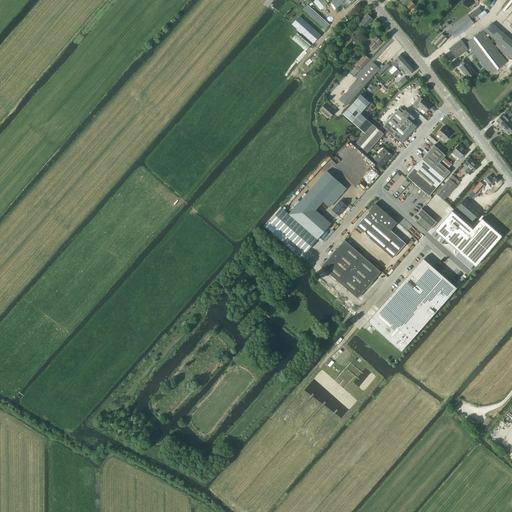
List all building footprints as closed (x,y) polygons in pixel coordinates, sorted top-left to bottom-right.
[(321,10),(328,4),(324,0),(312,0),(321,10)] [(411,2),(412,0),(399,0),(407,6),(410,9),(414,5),(411,2)] [(307,5),(303,10),(325,30),(329,25),(307,5)] [(366,28),(373,19),(367,14),(360,23),(366,28)] [(299,16),(292,24),(297,29),(297,30),(299,32),(301,34),(301,33),(310,41),(317,32),(300,16),(299,16)] [(455,38),(474,24),(468,16),(449,30),(455,38)] [(510,59),(511,57),(511,40),(492,23),(483,30),(498,43),(495,46),(510,59)] [(490,75),(507,63),(482,31),(466,43),(490,75)] [(297,33),(292,39),(306,51),(311,45),(297,33)] [(442,33),(432,44),(438,49),(448,38),(442,33)] [(373,50),(381,42),(376,36),(372,40),(371,38),(366,42),(373,50)] [(468,49),(461,40),(448,49),(456,58),(464,52),(467,56),(469,55),(466,51),(468,49)] [(398,64),(404,58),(401,54),(392,63),(395,67),(398,64)] [(365,56),(355,68),(358,71),(369,59),(365,56)] [(402,68),(408,62),(404,58),(398,64),(400,66),(398,68),(400,70),(402,68)] [(475,73),(467,62),(465,59),(460,63),(462,65),(459,67),(467,78),(475,73)] [(363,87),(380,68),(373,62),(356,81),(363,87)] [(402,68),(400,70),(401,71),(405,75),(406,73),(408,75),(414,69),(408,62),(402,68)] [(387,64),(378,72),(381,76),(390,67),(387,64)] [(358,71),(355,68),(353,67),(349,72),(354,76),(358,72),(358,71)] [(407,81),(404,77),(397,84),(400,87),(407,81)] [(346,106),(363,87),(356,81),(340,100),(346,106)] [(367,153),(384,134),(364,116),(365,116),(361,112),(370,102),(361,94),(343,114),(364,133),(356,143),(367,153)] [(420,97),(412,106),(416,109),(419,106),(425,112),(431,106),(423,99),(422,99),(420,97)] [(329,117),(335,111),(326,103),(320,110),(329,117)] [(402,144),(404,141),(417,126),(412,121),(414,118),(405,110),(402,113),(398,109),(383,127),(402,144)] [(509,114),(510,112),(508,110),(505,112),(503,114),(496,121),(499,124),(509,114)] [(507,118),(509,116),(511,116),(511,115),(511,114),(510,112),(509,114),(499,124),(503,128),(509,121),(507,118)] [(511,123),(511,124),(511,123),(511,122),(511,117),(509,121),(503,128),(506,131),(511,125),(511,123)] [(444,140),(450,133),(443,126),(437,134),(444,140)] [(461,147),(462,147),(459,144),(458,145),(456,147),(457,147),(452,152),(459,158),(463,155),(464,155),(465,152),(466,151),(461,147)] [(440,162),(446,155),(434,145),(428,152),(440,162)] [(386,160),(391,154),(385,149),(380,154),(379,153),(377,156),(374,154),(372,157),(382,166),(387,160),(386,160)] [(450,171),(440,162),(428,152),(422,159),(444,179),(450,171)] [(473,172),(478,166),(469,158),(464,164),(468,168),(465,171),(470,175),(473,172)] [(437,187),(444,179),(422,159),(414,167),(437,187)] [(429,196),(437,187),(414,167),(406,176),(429,196)] [(330,207),(347,188),(327,171),(309,191),(322,203),(323,201),(330,207)] [(484,180),(481,182),(485,186),(485,187),(487,189),(488,190),(491,187),(498,181),(495,177),(493,179),(490,175),(485,179),(484,180)] [(444,200),(457,185),(449,178),(436,193),(444,200)] [(477,185),(472,190),(478,195),(481,191),(485,187),(485,186),(481,182),(481,183),(480,182),(477,185)] [(316,210),(322,203),(309,191),(289,214),(299,223),(317,239),(318,239),(331,223),(316,210)] [(465,199),(457,208),(472,221),(480,212),(465,199)] [(339,215),(347,206),(341,200),(333,210),(339,215)] [(379,206),(375,203),(369,211),(369,212),(356,226),(383,250),(393,258),(406,243),(390,230),(397,222),(382,209),(379,206)] [(281,208),(265,226),(283,242),(288,237),(298,246),(305,253),(317,240),(317,239),(299,223),(289,214),(282,208),(281,208)] [(429,231),(437,222),(422,209),(417,213),(421,217),(417,220),(429,231)] [(490,249),(502,236),(482,218),(477,224),(473,228),(473,229),(453,212),(452,211),(449,215),(445,219),(435,230),(435,231),(446,241),(449,243),(456,250),(457,250),(459,252),(473,264),(475,266),(490,249)] [(330,256),(312,276),(337,298),(349,308),(366,288),(367,289),(373,282),(372,281),(381,271),(345,240),(336,250),(335,249),(329,256),(330,256)] [(415,334),(456,288),(445,278),(444,279),(442,277),(443,276),(434,268),(418,287),(407,277),(385,302),(384,302),(368,321),(401,351),(416,335),(415,334)]
